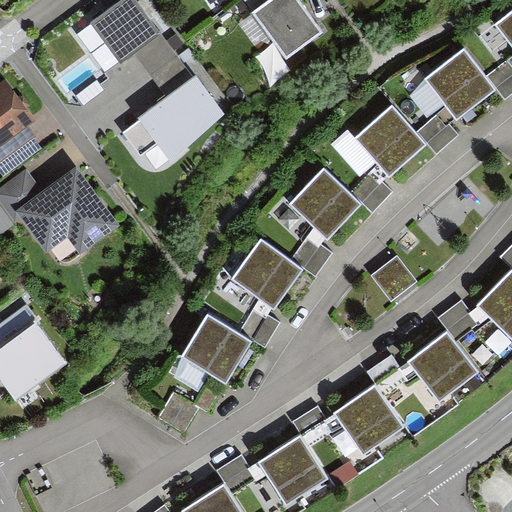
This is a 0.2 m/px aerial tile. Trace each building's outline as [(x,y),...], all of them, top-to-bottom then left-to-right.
[(134,0),(124,0),(92,24),(121,64),(135,54),(150,74),(177,56),(141,10),(134,0)] [(273,0),(256,13),(289,58),(323,34),(298,0),(273,0)] [(511,11),(496,24),(511,45),(511,11)] [(465,48),(425,78),(447,106),(455,117),(457,120),(497,89),(487,76),(465,48)] [(164,101),(124,132),(142,155),(145,153),(157,170),(169,161),(171,164),(225,115),(196,76),(194,78),(177,56),(150,74),(168,98),(164,101)] [(511,57),(487,76),(497,89),(498,88),(506,99),(511,94),(511,57)] [(0,87),(0,162),(37,134),(30,125),(38,119),(25,100),(9,80),(0,87)] [(392,105),(355,137),(378,165),(388,175),(390,178),(428,145),(417,133),(392,105)] [(447,106),(417,133),(428,145),(428,144),(436,153),(459,135),(450,124),(455,117),(447,106)] [(378,165),(351,193),(363,204),(364,203),(373,213),(392,191),(382,182),(388,175),(378,165)] [(322,166),(288,203),(315,228),(326,239),(328,241),(363,204),(351,193),(322,166)] [(81,250),(118,223),(78,167),(47,190),(43,193),(29,174),(0,195),(0,198),(18,223),(25,218),(48,250),(69,234),(81,250)] [(315,228),(290,260),(303,270),(305,267),(315,276),(332,253),(322,245),(326,239),(315,228)] [(260,239),(232,278),(261,298),(272,306),(272,307),(275,309),(303,270),(290,260),(260,239)] [(511,270),(511,246),(501,257),(511,267),(511,270),(511,271),(511,270)] [(397,255),(374,274),(392,298),(416,281),(397,255)] [(511,270),(511,271),(478,305),(480,306),(492,319),(511,338),(511,270)] [(261,298),(239,335),(250,342),(253,340),(265,347),(280,323),(268,316),(272,306),(261,298)] [(475,333),(492,319),(480,306),(471,312),(462,301),(438,318),(449,330),(447,332),(455,343),(473,329),(475,333)] [(0,381),(14,402),(64,366),(34,325),(40,321),(27,303),(0,322),(0,381)] [(207,317),(184,357),(212,374),(227,382),(250,342),(239,335),(207,317)] [(447,332),(409,362),(410,363),(419,374),(441,402),(479,372),(455,343),(447,332)] [(383,398),(419,374),(410,363),(401,368),(392,356),(369,372),(377,385),(375,386),(383,398)] [(227,382),(212,374),(194,404),(198,407),(208,412),(227,382)] [(375,386),(334,413),(335,414),(347,429),(366,455),(404,427),(383,398),(375,386)] [(174,393),(160,418),(185,432),(198,407),(194,404),(174,393)] [(333,439),(347,429),(335,414),(327,419),(318,407),(294,422),(302,435),(301,436),(309,447),(329,434),(333,439)] [(301,436),(260,463),(268,474),(288,504),(327,477),(309,447),(301,436)] [(243,456),(218,471),(225,483),(232,495),(268,474),(260,463),(251,469),(243,456)] [(225,483),(183,511),(243,511),(232,495),(225,483)]
